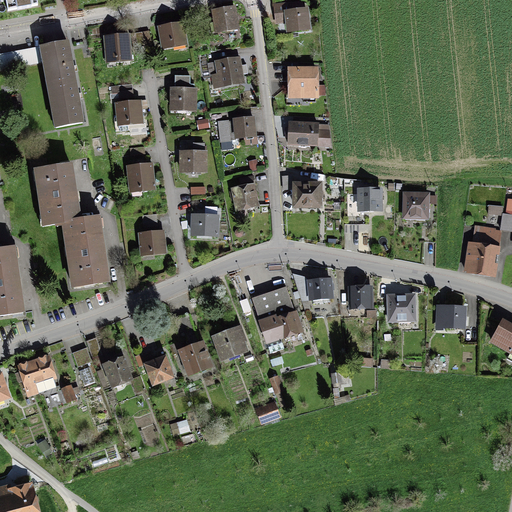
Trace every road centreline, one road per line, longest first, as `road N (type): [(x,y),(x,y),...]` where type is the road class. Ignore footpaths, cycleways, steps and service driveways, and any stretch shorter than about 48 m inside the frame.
road 1 (residential): [(281,253),(255,0)]
road 2 (residential): [(281,253),(511,300)]
road 3 (residential): [(149,73),(188,282)]
road 4 (residential): [(0,355),(188,282)]
road 5 (residential): [(0,33),(194,0)]
road 6 (residential): [(0,435),(94,511)]
